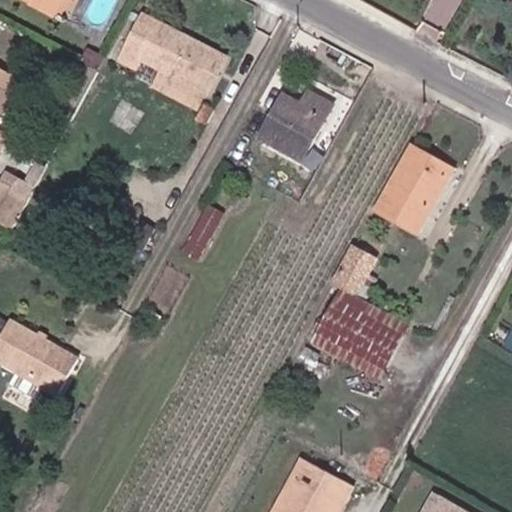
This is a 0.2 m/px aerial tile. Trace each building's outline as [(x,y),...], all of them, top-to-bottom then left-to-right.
[(188,39),(157,23),(139,58),(208,94),(226,59),(203,47),(201,52),(186,44),(188,39)] [(203,47),(188,39),(186,44),(201,52),(203,47)] [(0,77),(0,88),(11,95),(16,86),(0,77)] [(0,120),(14,96),(11,95),(0,88),(0,120)] [(260,137),(299,159),(303,161),(332,105),(309,92),(302,104),(283,94),(260,137)] [(418,236),(434,206),(428,201),(447,167),(411,146),(376,212),(418,236)] [(37,165),(28,183),(35,187),(45,169),(37,165)] [(428,201),(434,206),(454,171),(447,167),(428,201)] [(7,171),(2,182),(30,196),(35,187),(28,183),(7,171)] [(2,182),(0,184),(0,223),(12,230),(30,196),(2,182)] [(247,200),(237,194),(232,205),(242,210),(247,200)] [(223,215),(208,206),(183,251),(199,260),(223,215)] [(129,242),(143,251),(156,229),(141,221),(129,242)] [(375,261),(353,249),(333,282),(355,295),(375,261)] [(314,342),(375,375),(403,325),(341,292),(314,342)] [(11,322),(0,341),(0,362),(18,373),(11,386),(36,400),(44,388),(58,396),(79,361),(11,322)] [(403,325),(375,375),(380,378),(408,328),(403,325)] [(339,511),(351,491),(301,463),(274,511),(339,511)] [(418,511),(428,511),(438,494),(430,490),(418,511)] [(468,511),(438,494),(428,511),(468,511)]
